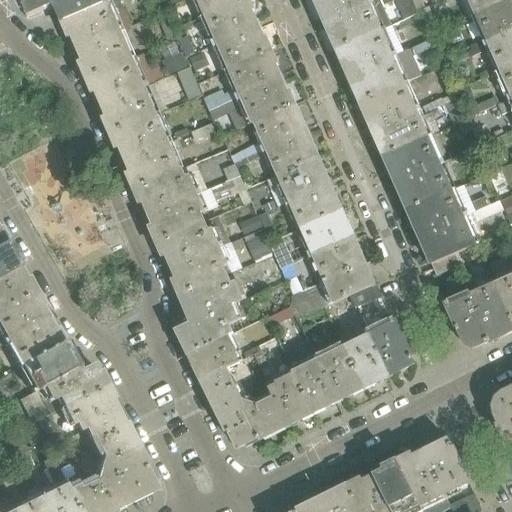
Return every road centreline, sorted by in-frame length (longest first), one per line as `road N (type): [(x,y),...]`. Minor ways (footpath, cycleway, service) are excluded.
road 1 (residential): [(235,497),(153,338),(153,284),(65,89),(0,25)]
road 2 (residential): [(456,389),(285,0)]
road 3 (residential): [(0,181),(68,310),(117,358),(195,511)]
road 4 (residential): [(235,497),(456,389)]
road 5 (residential): [(511,511),(456,389)]
